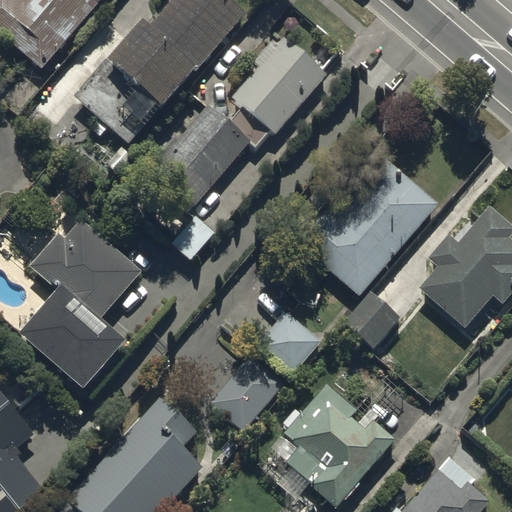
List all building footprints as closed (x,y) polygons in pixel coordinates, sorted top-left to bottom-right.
[(0,0),(0,34),(40,70),(102,0),(0,0)] [(140,18),(73,97),(132,144),(193,67),(198,71),(244,12),(228,0),(173,0),(151,27),(140,18)] [(275,134),(325,75),(282,39),(277,46),(272,42),(254,64),(257,67),(231,99),(242,108),(228,125),(204,105),(150,172),(196,208),(249,143),(254,148),(269,129),(275,134)] [(327,204),(295,242),(359,297),(438,205),(382,156),(335,211),(327,204)] [(459,245),(448,235),(428,259),(437,267),(419,289),(465,328),(491,296),(501,305),(511,291),(511,242),(508,240),(511,234),(511,225),(490,207),(459,245)] [(194,217),(169,245),(190,262),(213,233),(194,217)] [(56,291),(17,333),(82,389),(124,340),(100,319),(141,272),(81,220),(65,239),(58,233),(28,267),(56,291)] [(398,317),(368,292),(343,323),(374,348),(398,317)] [(320,342),(286,314),(257,348),(292,376),(320,342)] [(284,383),(249,356),(209,407),(244,434),(284,383)] [(511,412),(511,386),(506,381),(470,426),(489,441),(511,412)] [(357,412),(325,386),(300,415),(295,410),(283,425),(287,429),(283,433),(290,440),(277,455),(290,466),(281,475),(301,492),(308,484),(337,509),(395,441),(371,420),(363,430),(351,419),(357,412)] [(0,511),(16,511),(44,491),(18,459),(21,456),(15,448),(32,435),(0,394),(0,511)] [(157,398),(65,500),(77,511),(162,511),(203,466),(182,447),(195,432),(157,398)] [(401,511),(396,508),(392,511),(482,511),(490,503),(470,485),(474,480),(449,458),(401,511)]
